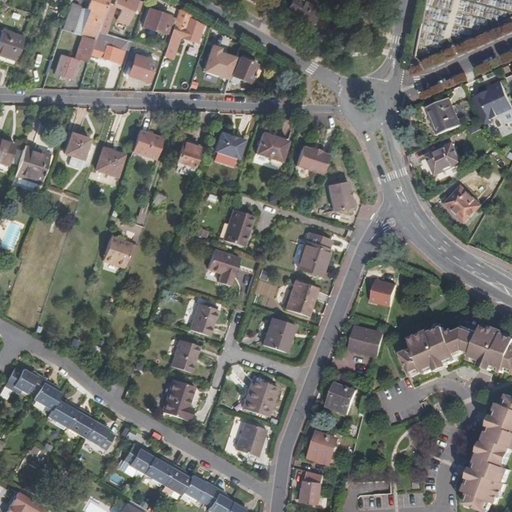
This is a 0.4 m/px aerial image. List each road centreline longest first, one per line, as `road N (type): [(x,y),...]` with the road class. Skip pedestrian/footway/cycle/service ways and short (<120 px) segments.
road 1 (residential): [(0,98),(348,105)]
road 2 (residential): [(278,498),(98,395),(55,356),(0,326)]
road 3 (residential): [(311,379),(365,246),(396,214)]
road 4 (residential): [(193,0),(349,92)]
road 5 (residential): [(396,214),(423,247),(511,304)]
road 6 (residential): [(381,97),(511,42)]
road 7 (residential): [(511,286),(457,256),(412,202)]
road 8 (residential): [(278,498),(311,379)]
